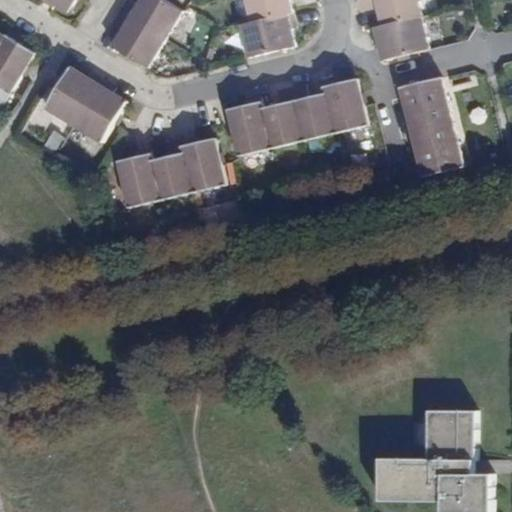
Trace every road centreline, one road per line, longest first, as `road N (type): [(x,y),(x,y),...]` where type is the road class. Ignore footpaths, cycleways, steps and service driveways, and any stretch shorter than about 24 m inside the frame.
road 1 (residential): [(334,38),(303,69),(154,101),(78,53)]
road 2 (residential): [(334,38),(380,77),(397,155)]
